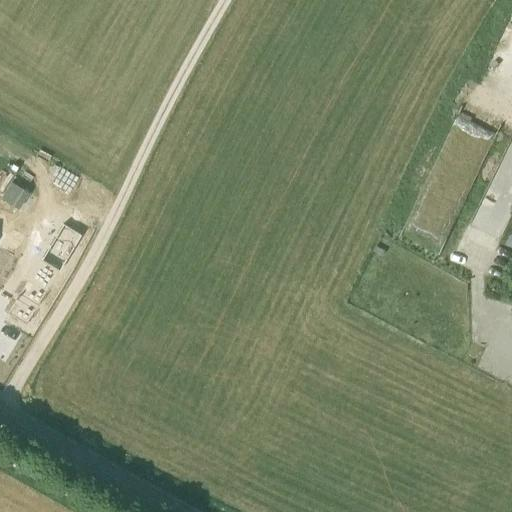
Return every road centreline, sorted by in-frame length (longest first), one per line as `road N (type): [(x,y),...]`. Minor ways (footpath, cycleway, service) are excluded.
road 1 (unknown): [(5,417),(92,272),(230,0)]
road 2 (tertiary): [(176,511),(0,414)]
